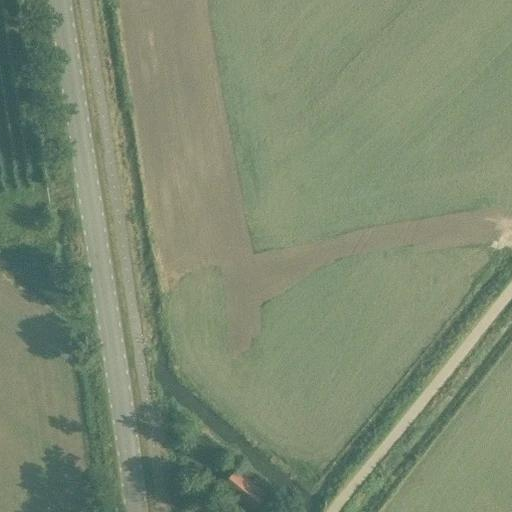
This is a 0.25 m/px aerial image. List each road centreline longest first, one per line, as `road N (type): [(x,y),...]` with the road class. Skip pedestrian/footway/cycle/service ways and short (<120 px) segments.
road 1 (tertiary): [(135,511),(59,0)]
road 2 (unclassified): [(332,511),(511,290)]
